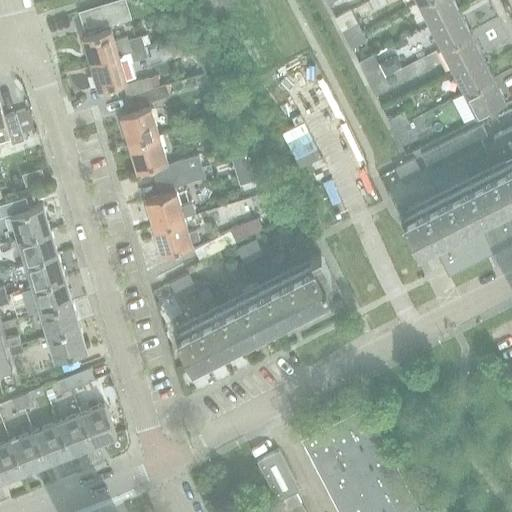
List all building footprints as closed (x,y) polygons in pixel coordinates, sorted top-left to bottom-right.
[(106,25),(131,17),(125,0),(122,0),(100,7),(106,25)] [(430,23),(459,9),(454,0),(420,0),(419,1),(430,23)] [(442,46),(471,31),(459,9),(430,23),(442,46)] [(357,21),(342,28),(347,38),(362,30),(357,21)] [(91,61),(119,52),(111,27),(83,36),(91,61)] [(362,30),(347,38),(352,47),(367,39),(362,30)] [(453,68),(482,54),(471,31),(442,46),(453,68)] [(127,38),(130,49),(146,44),(143,34),(127,38)] [(130,49),(131,51),(134,60),(149,55),(146,44),(130,49)] [(138,72),(134,60),(131,51),(120,54),(119,52),(91,61),(98,86),(127,78),(126,76),(138,72)] [(464,91),(493,76),(482,54),(453,68),(464,91)] [(380,66),(365,73),(370,83),(385,75),(380,66)] [(385,75),(370,83),(375,92),(390,84),(385,75)] [(136,93),(152,88),(149,76),(124,83),(127,95),(136,93)] [(493,76),(464,91),(476,114),(505,99),(493,76)] [(152,88),(136,93),(139,103),(171,94),(167,83),(152,88)] [(0,100),(0,144),(24,137),(23,133),(22,130),(34,126),(28,107),(4,114),(0,100)] [(129,141),(159,131),(151,105),(121,114),(129,141)] [(403,110),(388,118),(393,127),(408,120),(403,110)] [(408,120),(393,127),(398,136),(412,129),(408,120)] [(480,136),(487,133),(481,122),(421,152),(432,174),(485,147),(480,136)] [(511,125),(494,134),(507,161),(403,214),(418,243),(430,237),(444,265),(511,230),(511,125)] [(156,178),(202,163),(199,153),(168,162),(159,131),(129,141),(137,167),(152,163),(156,178)] [(405,160),(412,175),(421,171),(414,156),(405,160)] [(403,180),(412,175),(405,160),(395,165),(403,180)] [(161,193),(146,198),(154,226),(185,216),(184,212),(195,209),(191,197),(180,200),(175,184),(205,175),(202,163),(156,178),(161,193)] [(18,236),(50,227),(43,202),(11,212),(18,236)] [(185,216),(154,226),(162,252),(193,243),(192,240),(200,237),(197,228),(189,230),(185,216)] [(25,260),(58,251),(50,227),(18,236),(25,260)] [(200,259),(235,241),(230,230),(194,248),(200,259)] [(248,242),(256,257),(265,252),(257,237),(248,242)] [(246,262),(256,257),(248,242),(239,247),(246,262)] [(343,295),(321,250),(175,325),(191,358),(327,289),(333,300),(343,295)] [(33,285),(65,275),(58,251),(25,260),(33,285)] [(180,276),(187,290),(197,286),(189,271),(180,276)] [(40,309),(72,299),(65,275),(33,285),(40,309)] [(178,295),(187,290),(180,276),(170,281),(178,295)] [(47,333),(80,323),(72,299),(40,309),(47,333)] [(80,323),(47,333),(55,357),(87,348),(80,323)] [(6,337),(9,344),(20,341),(18,333),(6,337)] [(20,341),(9,344),(11,352),(22,349),(20,341)] [(6,359),(0,360),(0,372),(9,370),(6,359)] [(90,365),(67,374),(71,387),(94,377),(90,365)] [(71,387),(67,374),(57,378),(62,390),(71,387)] [(27,390),(19,393),(24,404),(31,401),(27,390)] [(24,404),(19,393),(12,396),(17,407),(24,404)] [(80,411),(93,442),(117,432),(104,401),(80,411)] [(417,511),(416,508),(419,506),(366,402),(302,435),(341,511),(417,511)] [(69,451),(93,442),(80,411),(57,420),(69,451)] [(46,460),(69,451),(57,420),(34,429),(46,460)] [(34,429),(10,438),(22,470),(46,460),(34,429)] [(0,478),(22,470),(10,438),(0,442),(0,478)] [(257,458),(278,499),(296,490),(300,488),(279,447),(257,458)] [(283,508),(301,498),(296,490),(278,499),(283,508)] [(285,511),(297,511),(305,508),(301,498),(283,508),(285,511)] [(285,511),(283,508),(278,499),(252,511),(285,511)]
